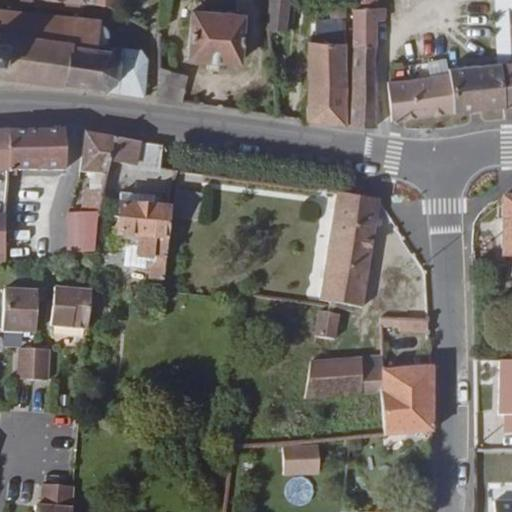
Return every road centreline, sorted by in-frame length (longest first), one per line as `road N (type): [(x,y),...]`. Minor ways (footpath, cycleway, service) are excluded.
road 1 (tertiary): [(444,159),(124,115),(0,109)]
road 2 (residential): [(444,159),(447,511)]
